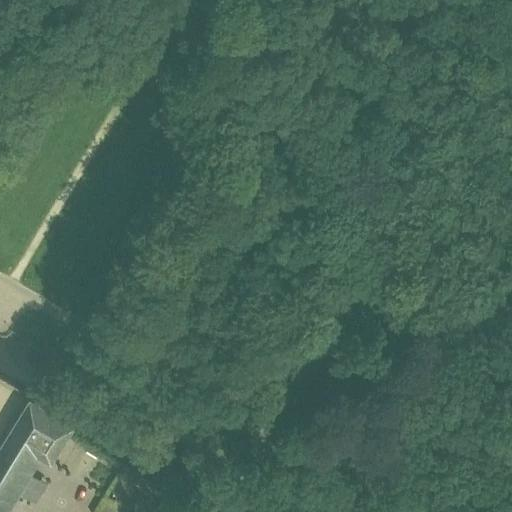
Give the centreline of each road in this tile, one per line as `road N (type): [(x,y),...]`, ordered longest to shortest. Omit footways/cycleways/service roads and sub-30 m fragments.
road 1 (unclassified): [(386,511),(0,279)]
road 2 (track): [(183,0),(10,286)]
